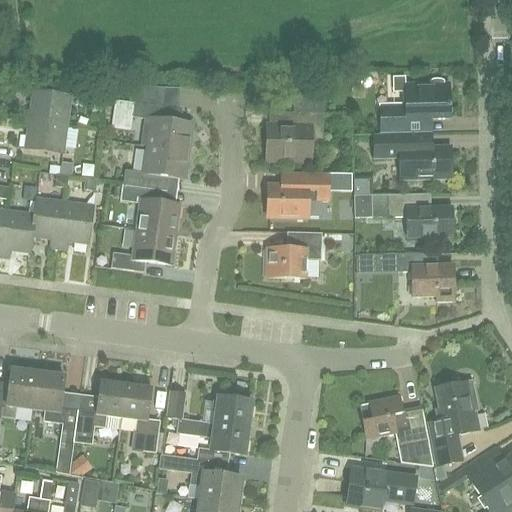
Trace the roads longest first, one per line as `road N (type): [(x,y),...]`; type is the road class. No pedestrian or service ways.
road 1 (unclassified): [(511,313),(496,0)]
road 2 (residential): [(197,344),(234,183),(227,110)]
road 3 (residential): [(197,344),(0,317)]
road 4 (residential): [(283,511),(305,359)]
